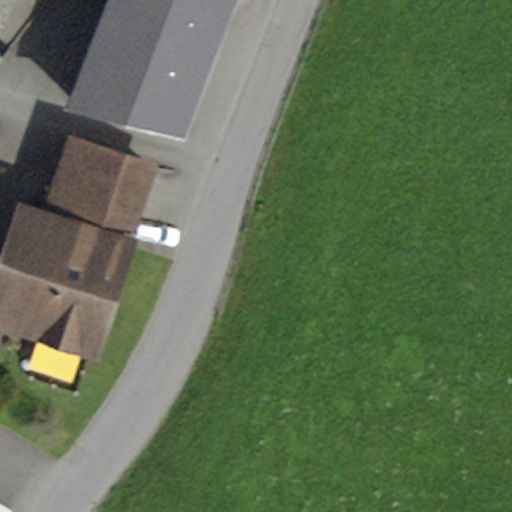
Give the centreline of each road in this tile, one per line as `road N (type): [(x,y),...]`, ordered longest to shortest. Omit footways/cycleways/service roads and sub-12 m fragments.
road 1 (tertiary): [(302,0),(159,362),(58,511)]
road 2 (track): [(238,169),(0,99)]
